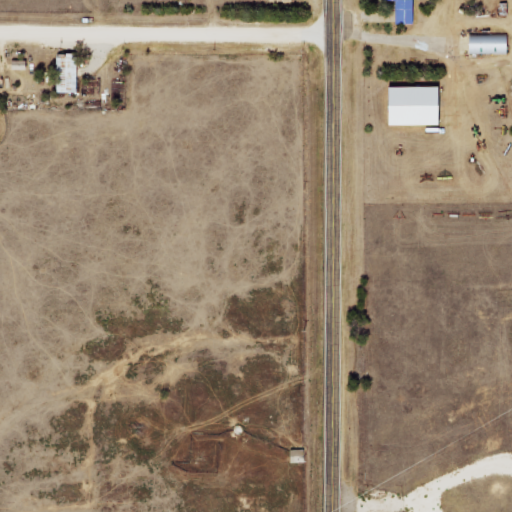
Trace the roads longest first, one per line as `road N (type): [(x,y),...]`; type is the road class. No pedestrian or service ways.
road 1 (secondary): [(331,511),(331,0)]
road 2 (residential): [(332,34),(0,31)]
